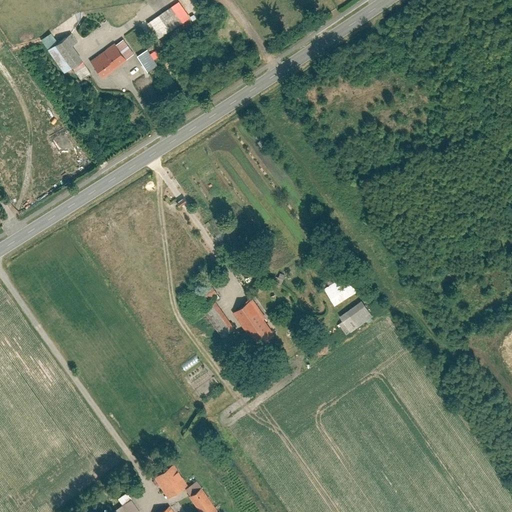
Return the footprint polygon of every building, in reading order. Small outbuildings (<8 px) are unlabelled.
[(190,17),(178,1),(146,24),(157,40),(190,17)] [(80,74),(90,68),(73,43),(78,40),(73,32),(59,41),(80,74)] [(122,37),(91,58),(103,76),(135,55),(122,37)] [(148,68),(158,63),(150,49),(141,54),(148,68)] [(240,207),(224,207),(224,227),(242,227),(242,223),(249,223),(249,217),(240,217),(240,207)] [(251,241),(243,245),(246,249),(240,253),(246,262),(259,254),(251,241)] [(335,304),(358,293),(348,275),(325,286),(335,304)] [(214,283),(206,289),(211,296),(219,290),(214,283)] [(254,298),(235,311),(259,344),(278,331),(254,298)] [(374,315),(363,299),(339,316),(350,332),(374,315)] [(188,381),(203,401),(207,398),(208,400),(220,391),(210,377),(201,383),(196,376),(188,381)] [(176,463),(155,476),(169,498),(189,485),(176,463)] [(204,486),(190,495),(201,511),(213,511),(219,509),(204,486)] [(101,511),(142,511),(129,492),(100,510),(101,511)]
